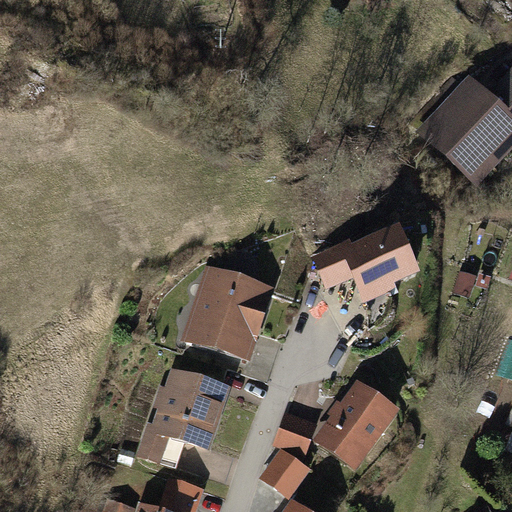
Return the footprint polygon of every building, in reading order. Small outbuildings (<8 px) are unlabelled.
[(485,82),(425,135),(483,190),(511,165),(511,109),(500,97),(485,82)] [(511,85),(500,97),(511,109),(511,85)] [(368,243),(325,260),(338,291),(375,276),(386,304),(447,280),(426,228),(371,250),(368,243)] [(293,290),(216,269),(195,346),(272,367),(293,290)] [(247,393),(180,375),(165,429),(155,426),(145,464),(188,476),(195,449),(229,458),(247,393)] [(426,420),(380,385),(359,411),(336,441),(382,477),(426,420)] [(334,431),(297,419),(286,450),(323,463),(334,431)] [(323,475),(294,454),(274,482),(303,503),(323,475)] [(170,511),(169,511),(150,507),(148,511),(209,511),(214,493),(178,483),(170,511)]
